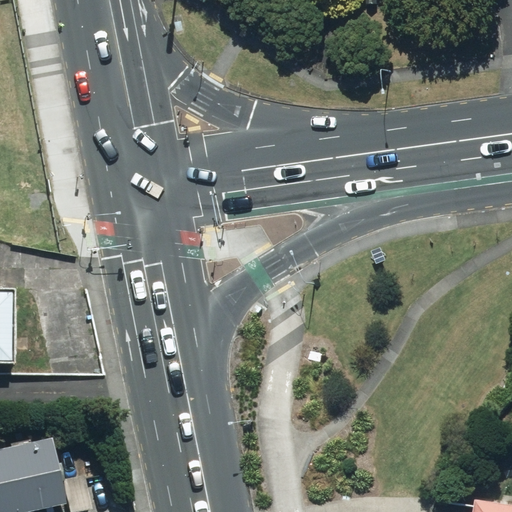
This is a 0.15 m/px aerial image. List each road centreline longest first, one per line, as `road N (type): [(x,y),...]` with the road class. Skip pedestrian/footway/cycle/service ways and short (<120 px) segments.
road 1 (primary): [(499,137),(259,270),(225,304),(189,382)]
road 2 (primary): [(116,0),(179,81),(204,98),(391,150)]
road 3 (primary): [(391,150),(148,181)]
road 4 (primary): [(148,181),(189,382)]
road 5 (secondary): [(148,181),(110,0)]
road 6 (primary): [(189,382),(213,511)]
